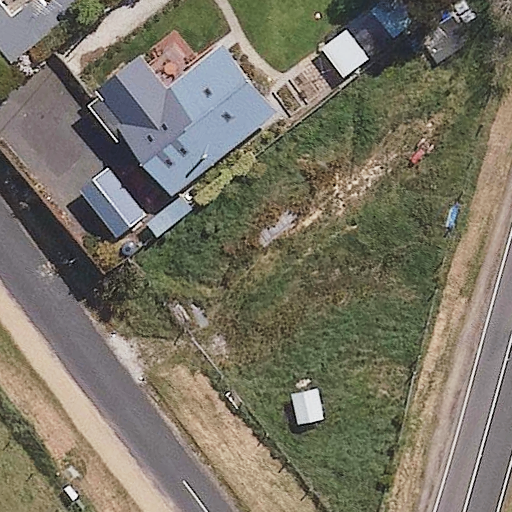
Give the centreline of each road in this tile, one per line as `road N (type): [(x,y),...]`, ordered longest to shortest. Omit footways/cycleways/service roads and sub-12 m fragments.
road 1 (residential): [(0,234),(209,511)]
road 2 (secondary): [(511,325),(460,511)]
